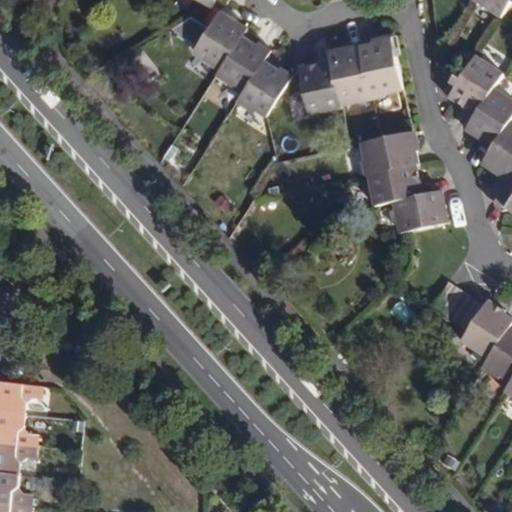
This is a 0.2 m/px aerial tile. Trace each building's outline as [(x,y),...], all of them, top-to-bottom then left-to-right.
[(184,0),(200,10),(203,4),(209,7),(213,0),(244,0),(248,2),(249,0),(184,0)] [(511,0),(474,0),(469,7),(498,26),(509,8),(511,1),(511,0)] [(205,12),(209,7),(203,4),(200,10),(205,12)] [(221,24),(214,20),(211,25),(218,29),(221,24)] [(218,29),(211,25),(190,58),(217,75),(213,82),(230,93),(231,91),(241,96),(242,97),(238,102),(235,107),(264,124),(288,86),(263,70),(261,75),(256,73),(257,72),(259,68),(265,59),(244,45),(241,49),(236,46),(238,41),(241,36),(221,24),(218,29)] [(329,70),(305,76),(307,82),(306,82),(299,83),(309,123),(341,116),(340,111),(402,97),(390,45),(327,61),(329,70)] [(503,75),(511,60),(488,46),(479,60),(503,75)] [(511,137),(506,133),(511,124),(511,113),(488,98),(500,82),(473,65),(458,87),(450,100),(457,104),(453,111),(464,118),(467,114),(476,120),(468,133),(474,136),(471,141),(493,154),(485,167),(490,171),(488,176),(507,189),(495,208),(511,218),(511,137)] [(450,100),(458,87),(452,84),(441,102),(453,111),(457,104),(450,100)] [(231,91),(230,93),(229,96),(238,102),(242,97),(241,96),(231,91)] [(408,174),(413,173),(420,172),(412,141),(358,153),(373,216),(395,211),(403,242),(445,232),(442,224),(448,223),(443,198),(420,204),(414,179),(408,180),(407,175),(408,174)] [(490,171),(485,167),(481,172),(488,176),(490,171)] [(483,309),(446,287),(429,314),(465,337),(483,309)] [(490,317),(494,309),(488,306),(484,313),(490,317)] [(511,387),(511,388),(509,393),(506,398),(511,401),(511,338),(511,339),(508,336),(511,331),(511,328),(511,322),(504,318),(503,315),(494,309),(490,317),(484,313),(463,345),(490,362),(485,371),(502,381),(511,387)] [(0,412),(26,415),(27,401),(32,396),(43,397),(44,386),(0,381),(0,412)] [(498,386),(509,393),(511,388),(511,387),(502,381),(498,386)] [(25,426),(26,415),(0,412),(0,442),(38,447),(40,433),(31,433),(25,426)] [(0,473),(21,476),(22,463),(27,457),(37,459),(38,447),(0,442),(0,473)] [(0,473),(0,503),(32,506),(34,492),(26,492),(20,486),(21,476),(0,473)] [(0,511),(32,511),(32,506),(0,503),(0,511)]
